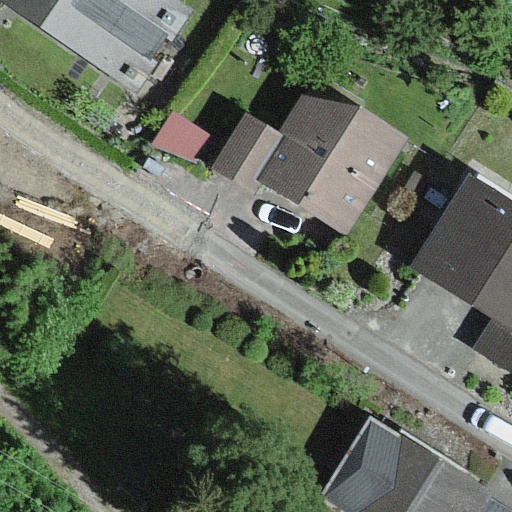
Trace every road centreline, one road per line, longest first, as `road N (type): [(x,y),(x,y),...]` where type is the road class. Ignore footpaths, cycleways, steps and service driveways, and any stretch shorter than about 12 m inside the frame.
road 1 (residential): [(0,109),(511,472)]
road 2 (track): [(114,511),(0,375)]
